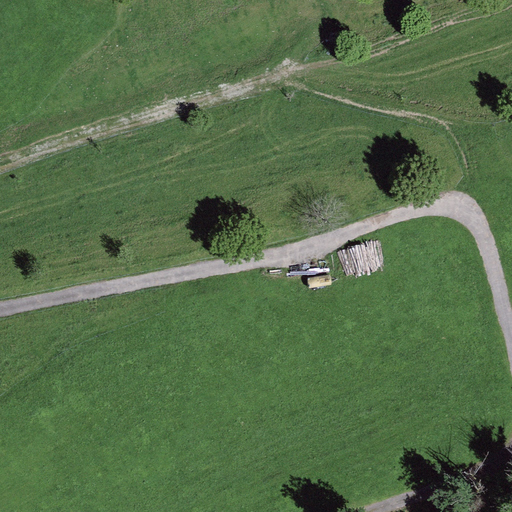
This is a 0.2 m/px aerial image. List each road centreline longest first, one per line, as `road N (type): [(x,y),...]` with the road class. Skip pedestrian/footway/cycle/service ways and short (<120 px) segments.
road 1 (track): [(511,395),(483,223),(424,208),(0,309)]
road 2 (track): [(359,511),(505,459),(511,411)]
